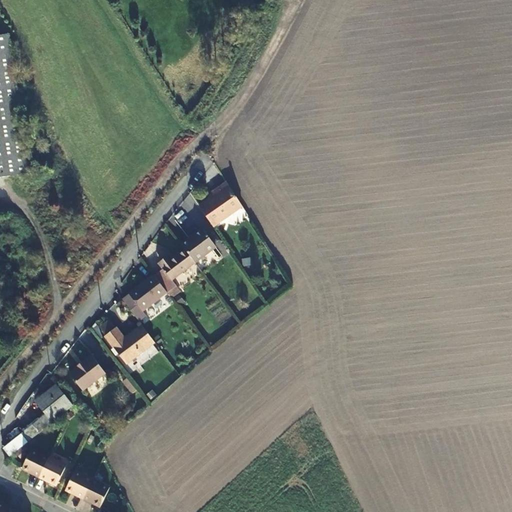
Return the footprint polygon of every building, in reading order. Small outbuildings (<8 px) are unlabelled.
[(14,34),(0,35),(0,177),(33,172),(17,33),(14,34)] [(215,194),(200,205),(213,225),(242,206),(226,181),(212,190),(215,194)] [(204,227),(182,242),(185,246),(186,248),(195,260),(213,247),(216,245),(204,227)] [(185,246),(170,256),(169,254),(158,261),(161,265),(152,271),(165,288),(173,282),(170,277),(195,260),(186,248),(185,246)] [(152,271),(152,270),(124,290),(124,291),(117,296),(134,317),(142,312),(138,307),(165,288),(152,271)] [(110,319),(100,325),(105,332),(114,326),(110,319)] [(125,365),(154,343),(140,324),(132,330),(133,332),(123,339),(114,328),(103,337),(125,365)] [(76,369),(69,376),(83,392),(105,373),(92,357),(85,363),(84,362),(75,368),(76,369)] [(61,416),(73,406),(57,386),(35,403),(52,424),(61,416)] [(2,450),(9,459),(51,424),(44,415),(2,450)] [(26,468),(39,475),(48,458),(34,451),(26,468)] [(48,458),(39,475),(57,484),(65,467),(48,458)] [(83,498),(91,481),(75,473),(67,490),(83,498)] [(91,481),(83,498),(101,507),(109,490),(91,481)] [(0,511),(13,511),(15,509),(0,502),(0,511)]
